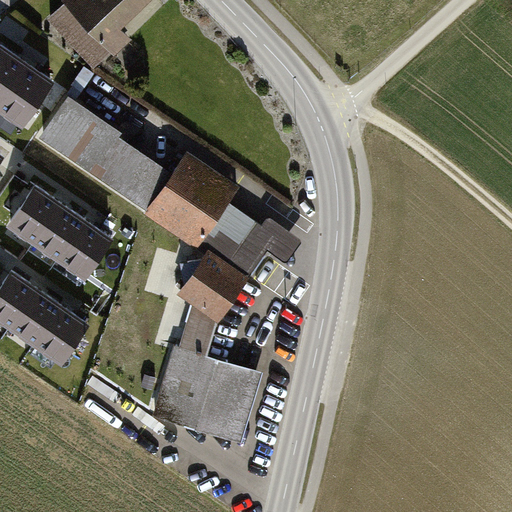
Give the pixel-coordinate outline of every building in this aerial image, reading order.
[(173,4),(169,0),(64,0),(48,14),(99,68),(173,4)] [(0,37),(0,104),(27,124),(59,80),(0,37)] [(185,165),(76,95),(47,141),(154,211),(185,165)] [(0,146),(0,173),(13,156),(0,146)] [(248,189),(194,152),(185,165),(154,211),(150,217),(211,254),(183,293),(195,302),(181,347),(216,353),(225,322),(276,252),(295,264),(309,240),(276,215),(271,225),(239,204),(248,189)] [(40,174),(6,221),(83,276),(117,230),(40,174)] [(12,262),(0,279),(0,317),(63,361),(94,318),(12,262)] [(251,445),(269,371),(181,347),(162,420),(251,445)]
